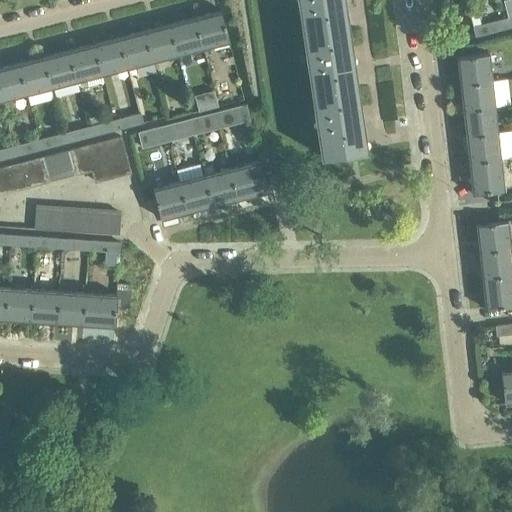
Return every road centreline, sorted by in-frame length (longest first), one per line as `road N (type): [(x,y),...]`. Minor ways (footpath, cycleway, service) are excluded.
road 1 (residential): [(0,357),(141,366),(175,263),(445,257)]
road 2 (residential): [(445,257),(416,0)]
road 3 (residential): [(445,257),(466,437),(511,432)]
road 4 (residential): [(0,30),(117,0)]
